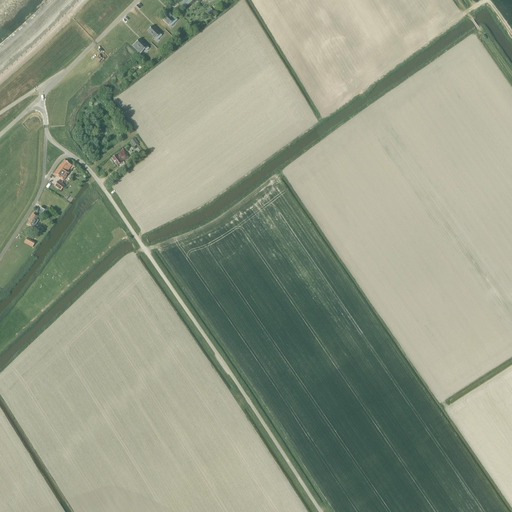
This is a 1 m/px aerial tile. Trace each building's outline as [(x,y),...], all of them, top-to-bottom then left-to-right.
[(178,0),(177,2),(181,6),(182,6),(184,9),(189,3),(189,4),(192,0),(183,0),(184,0),(183,0),(178,0)] [(209,16),(214,12),(210,7),(206,11),(209,16)] [(160,17),(168,25),(172,22),(174,23),(177,20),(172,15),(171,16),(170,14),(171,13),(168,10),(160,17)] [(153,25),(147,31),(155,39),(157,36),(159,38),(162,35),(155,29),(156,28),(153,25)] [(139,39),(134,44),(142,52),(144,49),(146,51),(149,48),(139,39)] [(133,139),(131,141),(130,142),(134,147),(137,144),(138,143),(135,138),(133,139)] [(129,157),(123,150),(116,155),(111,158),(117,165),(122,162),(129,157)] [(60,165),(56,171),(54,174),(63,181),(69,172),(68,171),(72,166),(64,160),(60,165)] [(61,191),(64,186),(58,181),(54,186),(61,191)] [(42,217),(47,210),(42,207),(40,210),(42,211),(39,215),(42,217)] [(37,219),(38,216),(33,213),(27,224),(33,229),(38,220),(37,219)] [(24,243),(32,247),(35,243),(27,238),(24,243)]
